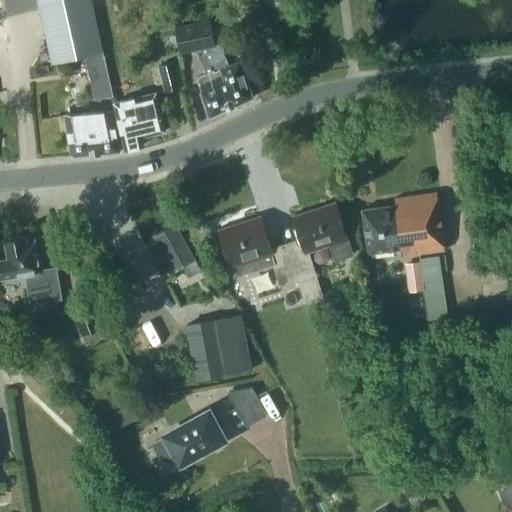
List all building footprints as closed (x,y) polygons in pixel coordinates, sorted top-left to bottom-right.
[(91,1),(90,0),(4,0),(6,15),(39,8),(51,63),(85,55),(95,99),(112,95),(102,50),(93,9),(91,1)] [(200,60),(201,60),(206,74),(196,77),(197,79),(196,79),(209,116),(252,97),(240,60),(228,65),(224,56),(221,43),(214,45),(208,20),(174,29),(180,54),(200,49),(202,54),(198,55),(200,60)] [(181,87),(175,61),(157,65),(163,91),(181,87)] [(114,102),(125,149),(143,144),(141,136),(165,130),(156,92),(114,102)] [(111,111),(65,116),(66,122),(68,131),(67,132),(71,156),(119,151),(115,127),(114,127),(112,118),(111,111)] [(394,204),(362,209),(369,257),(401,252),(403,260),(446,253),(437,192),(393,198),(394,204)] [(302,242),(287,247),(298,282),(299,281),(306,304),(322,299),(314,276),(306,250),(331,242),(336,259),(352,254),(334,201),(293,214),(302,242)] [(259,215),(218,228),(230,264),(234,277),(235,277),(235,275),(274,263),(282,287),(294,283),(298,282),(287,247),(272,252),(259,215)] [(175,222),(149,237),(162,261),(167,258),(173,268),(181,263),(188,276),(201,269),(194,256),(175,222)] [(9,260),(0,261),(0,278),(25,273),(31,304),(62,298),(56,266),(42,269),(40,257),(37,257),(34,242),(26,243),(24,237),(20,238),(19,236),(10,238),(10,240),(5,241),(9,260)] [(448,316),(439,255),(420,258),(429,319),(448,316)] [(406,273),(421,271),(420,261),(405,263),(406,273)] [(72,313),(81,336),(102,328),(93,305),(72,313)] [(186,324),(197,379),(251,369),(240,314),(186,324)] [(227,391),(236,407),(257,396),(252,387),(227,391)] [(121,427),(127,423),(120,409),(113,412),(121,427)] [(175,453),(180,463),(194,455),(196,460),(214,451),(211,446),(224,439),(209,411),(165,434),(167,438),(156,443),(163,456),(175,453)]
